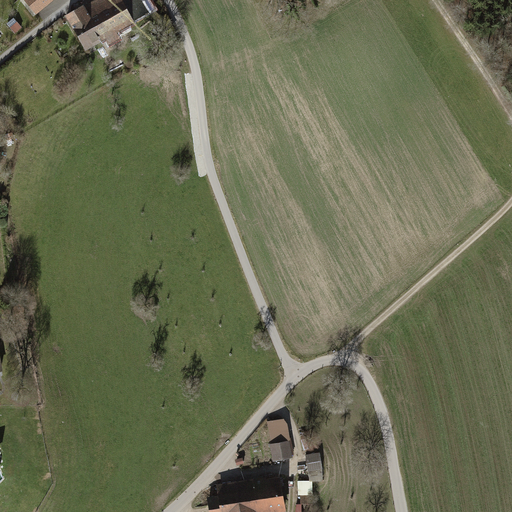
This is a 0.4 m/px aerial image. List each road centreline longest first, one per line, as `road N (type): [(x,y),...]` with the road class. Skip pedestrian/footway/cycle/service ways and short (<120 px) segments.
road 1 (unclassified): [(401,511),(376,392),(346,360),(294,375),(220,465),(168,511)]
road 2 (track): [(346,360),(354,344),(511,201)]
road 3 (track): [(511,116),(435,0)]
